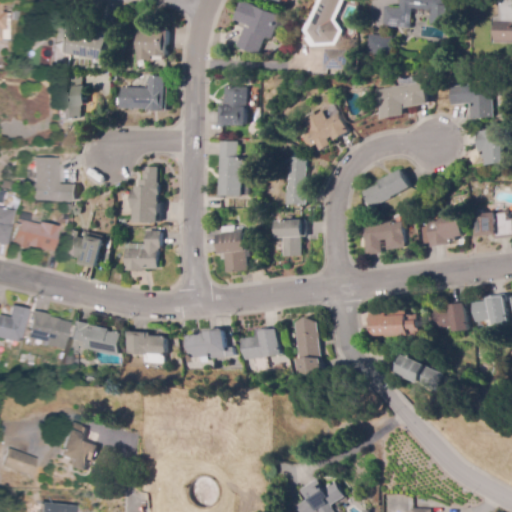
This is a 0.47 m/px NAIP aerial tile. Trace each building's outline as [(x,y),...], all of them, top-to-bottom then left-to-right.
[(314,18),(323,0),(349,0),(340,18),(339,20),(339,21),(346,31),(339,46),(311,48),(306,39),(308,34),(306,31),(309,24),(311,23),(314,18)] [(385,18),(386,7),(401,8),(401,0),(448,0),(447,17),(447,26),(446,27),(431,25),(432,18),(432,11),(414,9),(413,18),(412,29),(384,27),(385,18)] [(496,17),(492,0),(511,0),(511,44),(495,43),(496,21),(496,17)] [(236,19),(243,1),(281,16),(280,19),(271,40),(266,37),(259,55),(239,47),(247,25),(235,20),(236,19)] [(153,61),(137,60),(138,32),(146,32),(146,30),(169,30),(168,57),(153,57),(153,61)] [(108,61),(61,53),(63,39),(68,40),(70,32),(96,36),(97,31),(112,33),(108,61)] [(393,56),(368,54),(369,35),(394,37),(393,56)] [(350,70),(327,70),(326,50),(350,50),(350,51),(355,51),(355,68),(350,68),(350,70)] [(64,120),(64,114),(62,114),(61,105),(63,105),(62,87),(64,87),(63,75),(79,74),(79,86),(85,86),(86,106),(82,106),(82,119),(64,120)] [(168,111),(151,111),(151,109),(121,109),(121,88),(151,88),(151,76),(168,76),(168,111)] [(384,120),(379,91),(424,82),(429,104),(407,109),(406,104),(405,105),(407,116),(384,120)] [(471,121),(469,104),(451,106),(448,87),(490,82),(494,118),(471,121)] [(229,127),(220,127),(220,106),(226,106),(226,102),(227,102),(227,88),(248,88),(248,127),(229,126),(229,127)] [(321,153),(318,147),(312,150),(304,138),(312,133),(305,123),(323,111),(329,120),(340,113),(352,132),(337,142),(334,137),(330,140),(334,145),(321,153)] [(487,167),(485,159),(483,159),(478,133),(502,128),(508,163),(487,167)] [(243,197),(221,196),(221,142),(239,142),(239,159),(243,159),(243,161),(251,161),(251,178),(243,178),(243,197)] [(77,202),(36,201),(36,198),(32,198),(32,185),(36,185),(37,158),(59,158),(59,185),(77,185),(77,202)] [(308,205),(288,205),(288,187),(289,187),(289,158),(307,158),(307,187),(308,187),(308,205)] [(160,186),(160,221),(134,221),(134,210),(131,210),(131,190),(134,190),(134,187),(141,187),(141,180),(146,180),(146,174),(149,174),(149,167),(160,167),(160,173),(160,180),(160,186)] [(374,210),(364,193),(405,170),(414,187),(374,210)] [(8,188),(1,187),(3,175),(10,176),(8,188)] [(4,245),(0,243),(0,208),(13,211),(4,245)] [(511,237),(497,240),(496,235),(478,238),(475,216),(509,211),(510,219),(511,218),(511,237)] [(430,248),(427,222),(462,217),(465,240),(450,243),(450,245),(430,248)] [(50,252),(40,249),(39,250),(27,247),(26,250),(11,246),(12,241),(13,241),(18,220),(39,225),(39,222),(57,227),(50,252)] [(285,257),(284,238),(277,239),(276,222),(305,220),(306,237),(303,237),(304,256),(285,257)] [(367,256),(365,240),(366,240),(365,226),(391,222),(391,223),(403,222),(407,248),(388,251),(387,240),(381,241),(383,254),(367,256)] [(98,269),(80,264),(81,259),(65,255),(71,230),(80,232),(79,237),(86,239),(87,236),(104,240),(98,269)] [(144,271),(125,271),(125,266),(126,266),(126,244),(147,244),(147,232),(163,232),(163,249),(160,249),(160,269),(144,269),(144,271)] [(228,274),(226,254),(221,255),(219,235),(247,232),(249,251),(248,252),(250,271),(228,274)] [(493,326),(492,321),(475,323),(473,304),(486,302),(485,297),(507,294),(511,323),(493,326)] [(452,333),(452,327),(433,329),(431,309),(450,307),(449,303),(467,301),(470,331),(452,333)] [(16,343),(0,338),(0,315),(9,318),(12,306),(28,310),(20,341),(16,343)] [(387,338),(387,337),(374,338),(372,313),(407,310),(408,315),(419,315),(420,336),(387,338)] [(63,350),(47,346),(48,343),(38,341),(36,347),(26,344),(32,316),(32,315),(33,312),(49,315),(49,317),(58,319),(58,320),(69,323),(63,350)] [(310,378),(299,376),(298,360),(299,360),(298,323),(310,318),(321,323),(321,333),(322,333),(322,338),(320,339),(320,359),(321,359),(321,375),(310,378)] [(118,356),(83,349),(85,342),(71,340),(75,321),(91,325),(123,331),(118,356)] [(245,360),(243,340),(257,338),(257,330),(280,328),(283,356),(245,360)] [(202,362),(201,358),(189,359),(187,337),(202,335),(202,334),(207,333),(207,332),(208,332),(208,331),(224,329),(224,330),(226,331),(227,348),(234,347),(234,356),(226,357),(226,353),(223,353),(224,358),(209,359),(209,361),(202,362)] [(164,364),(144,363),(145,355),(128,354),(129,333),(152,334),(151,337),(167,337),(166,356),(164,356),(164,364)] [(32,365),(23,364),(25,355),(33,356),(32,365)] [(73,366),(67,365),(64,361),(67,356),(73,356),(76,361),(73,366)] [(439,391),(397,374),(404,356),(426,365),(426,366),(446,375),(439,391)] [(85,473),(70,468),(73,461),(60,456),(71,423),(87,428),(83,441),(99,447),(94,461),(89,459),(85,473)] [(30,477),(1,466),(7,449),(36,459),(30,477)] [(297,511),(295,507),(310,499),(309,496),(305,499),(301,491),(319,480),(323,486),(322,487),(324,491),(338,482),(347,497),(332,506),(336,511),(297,511)] [(73,507),(72,511),(37,511),(39,503),(73,507)]
